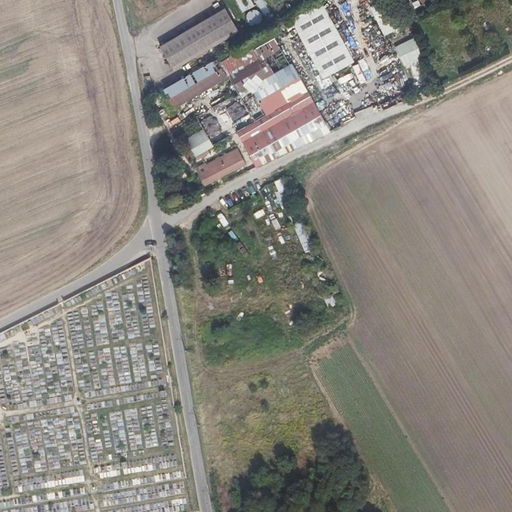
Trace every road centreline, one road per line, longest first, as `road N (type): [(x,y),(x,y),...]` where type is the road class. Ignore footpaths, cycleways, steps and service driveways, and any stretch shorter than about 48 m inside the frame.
road 1 (unclassified): [(478,76),(380,114),(157,228)]
road 2 (unclassified): [(157,228),(206,511)]
road 3 (unclassified): [(113,0),(157,228)]
road 4 (unclassified): [(157,228),(108,268),(0,322)]
